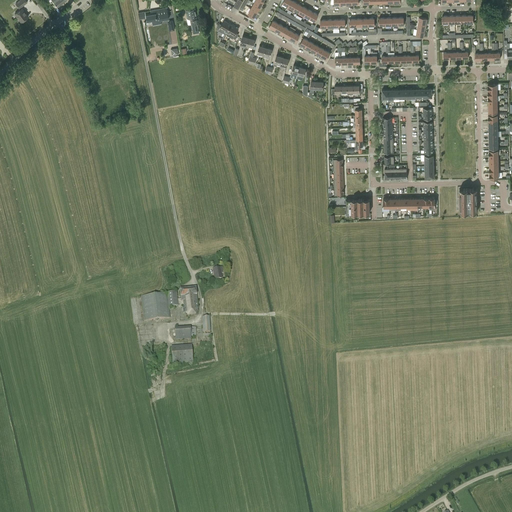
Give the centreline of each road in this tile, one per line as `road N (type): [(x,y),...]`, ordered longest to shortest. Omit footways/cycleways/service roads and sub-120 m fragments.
road 1 (residential): [(480,183),(372,184),(369,73)]
road 2 (residential): [(433,8),(331,11),(308,0)]
road 3 (residential): [(369,73),(335,74),(256,29)]
